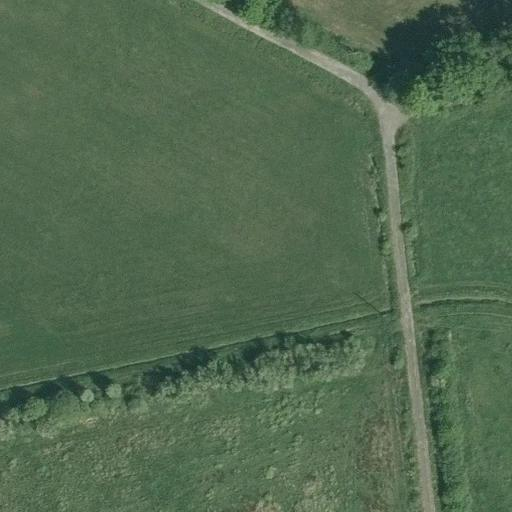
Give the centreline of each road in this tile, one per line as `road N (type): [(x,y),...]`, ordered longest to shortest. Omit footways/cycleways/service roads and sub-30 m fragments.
road 1 (unclassified): [(429,511),(390,150),(394,110)]
road 2 (unclassified): [(207,0),(332,66),(394,110)]
